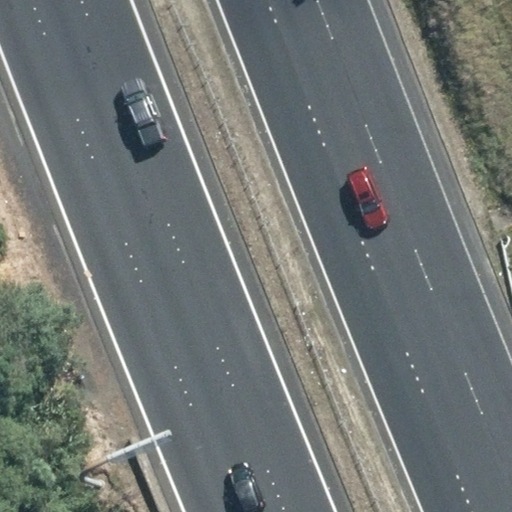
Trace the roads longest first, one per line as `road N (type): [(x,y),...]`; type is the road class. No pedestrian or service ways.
road 1 (motorway): [(274,0),(490,511)]
road 2 (motorway): [(265,511),(69,0)]
